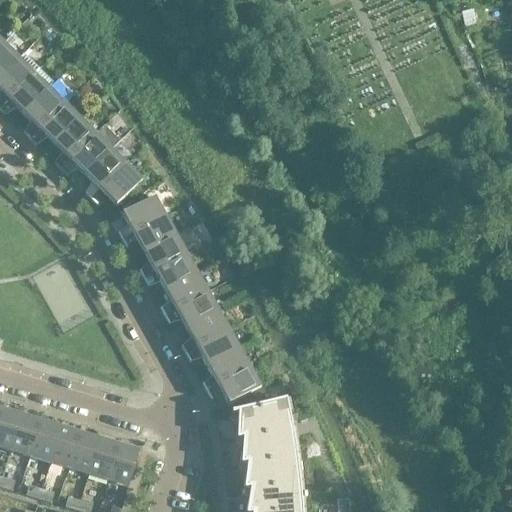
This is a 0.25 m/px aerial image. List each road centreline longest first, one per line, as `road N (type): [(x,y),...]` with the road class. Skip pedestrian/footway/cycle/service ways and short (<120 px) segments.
road 1 (residential): [(182,435),(182,411),(123,271),(83,213),(0,139)]
road 2 (residential): [(182,435),(0,380)]
